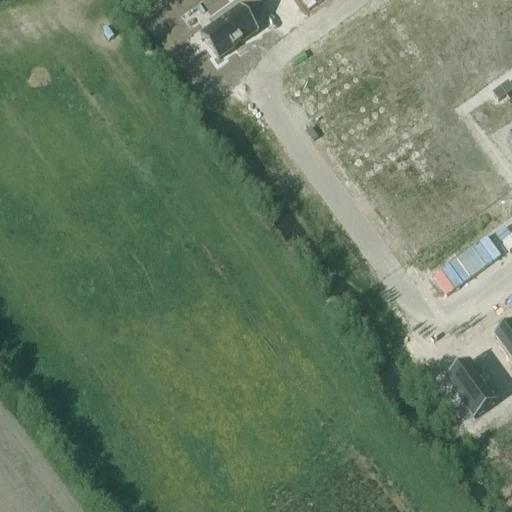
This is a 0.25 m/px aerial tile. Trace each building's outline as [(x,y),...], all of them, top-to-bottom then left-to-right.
[(233,0),(236,4),(209,24),(212,28),(200,37),(218,62),(259,32),(250,20),(264,9),(257,0),(233,0)] [(417,0),(409,6),(436,43),(454,29),(433,0),(417,0)] [(469,0),(482,16),(500,3),(498,0),(469,0)] [(409,6),(391,20),(417,56),(436,43),(409,6)] [(359,83),(342,59),(303,87),(320,111),(359,83)] [(511,88),(508,83),(500,89),(506,97),(511,93),(511,88)] [(498,103),(506,97),(500,89),(492,95),(498,103)] [(339,140),(353,159),(389,132),(376,114),(339,140)] [(389,132),(353,159),(366,177),(403,151),(389,132)] [(437,197),(423,179),(387,205),(400,224),(437,197)] [(450,216),(437,197),(400,224),(414,242),(450,216)] [(511,329),(496,341),(511,363),(511,329)] [(468,363),(444,380),(472,419),(496,401),(468,363)]
